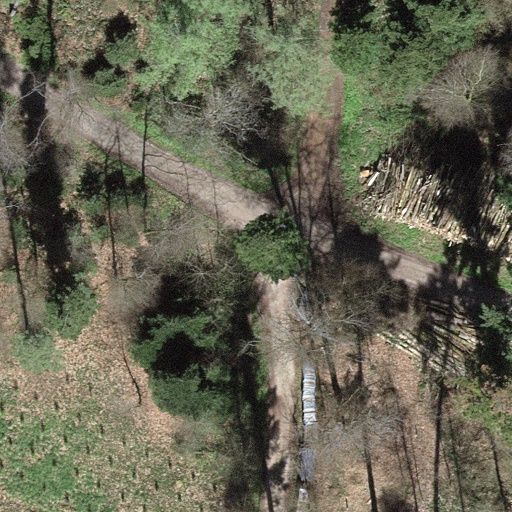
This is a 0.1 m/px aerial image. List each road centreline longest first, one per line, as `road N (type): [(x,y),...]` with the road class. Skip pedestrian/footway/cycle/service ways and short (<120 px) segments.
road 1 (track): [(511,307),(291,234),(0,61)]
road 2 (track): [(275,511),(291,234),(316,0)]
